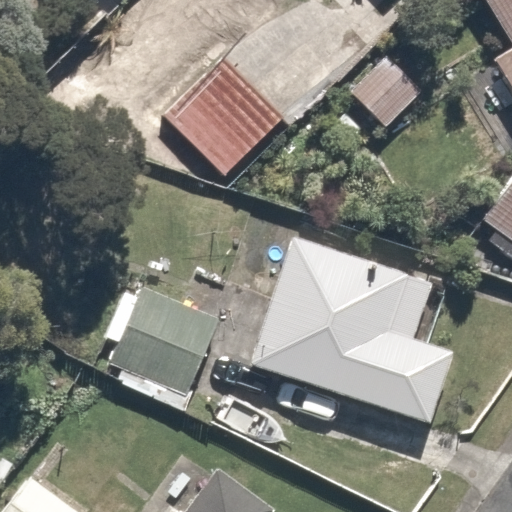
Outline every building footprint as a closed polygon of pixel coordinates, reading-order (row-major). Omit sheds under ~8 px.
[(511,0),(489,0),(510,33),(484,50),(511,93),(511,0)] [(422,74),(385,43),(326,114),(363,145),(422,74)] [(226,49),(160,111),(223,178),(289,116),(226,49)] [(511,168),(482,213),(511,233),(511,168)] [(438,276),(293,224),(245,357),(415,418),(444,338),(419,330),(438,276)] [(199,390),(231,307),(141,271),(108,355),(199,390)] [(265,511),(269,508),(212,463),(172,511),(265,511)] [(0,511),(82,511),(30,468),(0,503),(0,511)]
